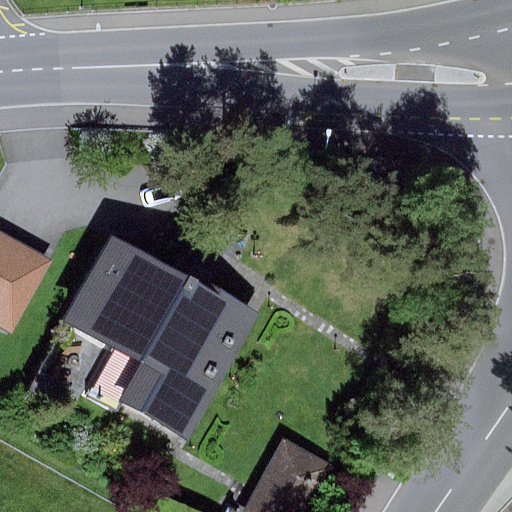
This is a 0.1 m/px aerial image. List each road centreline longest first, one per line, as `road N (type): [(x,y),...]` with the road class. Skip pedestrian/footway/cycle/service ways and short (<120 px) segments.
road 1 (primary): [(511,22),(73,69)]
road 2 (primary): [(73,69),(414,100),(511,101)]
road 3 (secondary): [(511,402),(435,511)]
